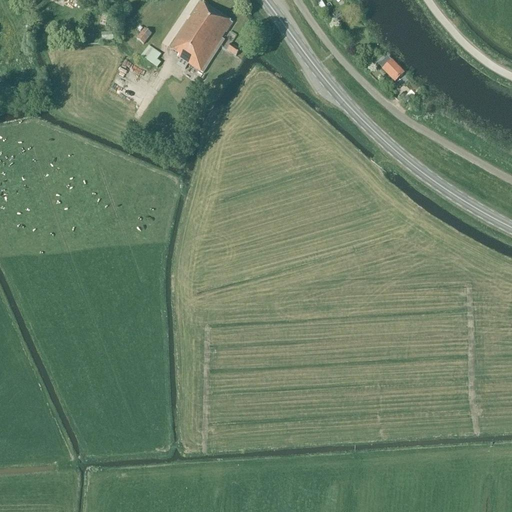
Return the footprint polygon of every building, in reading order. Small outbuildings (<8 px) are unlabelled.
[(226,34),(232,24),(200,3),(169,50),(178,56),(177,58),(180,59),(176,65),(185,70),(188,65),(203,74),(224,41),(221,39),(225,33),(226,34)] [(143,45),(151,35),(145,30),(136,40),(143,45)] [(113,32),(101,33),(102,41),(113,40),(113,32)] [(235,57),(239,51),(230,45),(226,51),(235,57)] [(157,69),(161,64),(157,61),(160,55),(148,47),(140,58),(157,69)] [(384,61),(379,66),(383,70),(382,71),(395,84),(395,83),(401,78),(404,75),(391,62),(391,63),(386,58),(384,61)]
